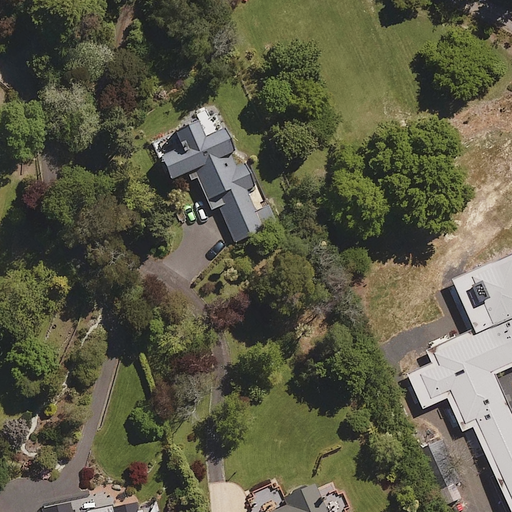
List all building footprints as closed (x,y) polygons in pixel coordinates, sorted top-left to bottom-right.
[(205,143),(200,130),(178,138),(184,154),(162,163),(171,186),(196,175),(211,213),(220,209),(234,245),(278,227),(269,206),(254,212),(246,191),(254,188),(244,164),(240,166),(227,134),(205,143)] [(498,397),(463,375),(453,353),(511,325),(511,322),(484,263),(421,292),(420,289),(387,305),(407,348),(415,344),(434,385),(423,391),(429,405),(455,416),(498,397)] [(350,511),(352,511),(343,490),(338,492),(334,483),(284,503),(278,489),(254,499),(259,511),(350,511)] [(457,484),(432,494),(439,511),(442,511),(465,503),(457,484)] [(157,511),(155,499),(136,503),(135,500),(85,511),(84,504),(45,511),(157,511)]
